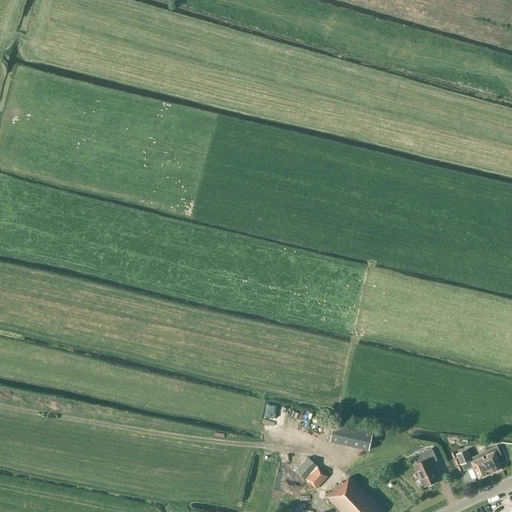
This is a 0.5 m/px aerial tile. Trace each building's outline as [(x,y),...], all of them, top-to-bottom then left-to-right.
[(263,414),(279,420),(284,408),(268,402),(263,414)] [(334,426),(331,440),(372,449),(375,434),(334,426)] [(471,457),(467,449),(457,454),(464,471),(474,467),(479,479),(502,469),(496,456),(501,454),(497,446),(471,457)] [(424,486),(438,480),(430,463),(436,460),(431,449),(415,456),(418,463),(414,465),(424,486)] [(296,470),(317,489),(329,476),(324,471),(325,470),(322,467),(321,468),(309,457),(296,470)] [(410,478),(417,476),(415,469),(408,471),(410,478)] [(341,511),(380,511),(383,510),(350,477),(343,483),(342,481),(327,497),(341,511)]
